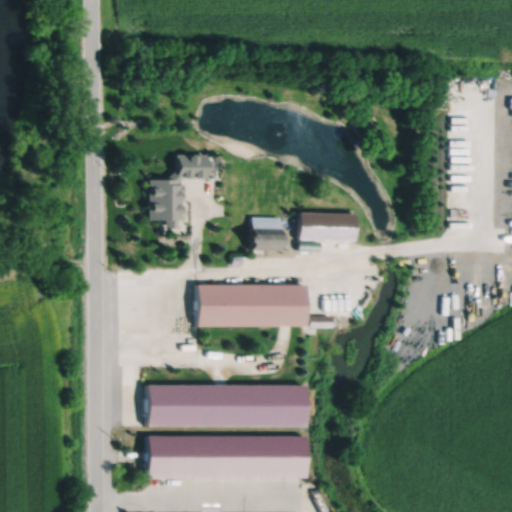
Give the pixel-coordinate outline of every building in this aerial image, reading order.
[(201,154),(201,178),(177,178),(173,182),(173,184),(178,183),(178,219),(173,219),(173,227),(162,228),(162,221),(145,220),(145,179),(164,179),(164,177),(173,169),(173,154),(201,154)] [(293,211),(292,240),(348,241),(349,213),(293,211)] [(247,216),(246,228),(245,235),(240,238),(239,241),(244,245),(245,250),(249,250),(249,253),(259,253),(259,250),(275,250),(276,217),(247,216)] [(228,256),(228,264),(239,264),(239,256),(228,256)] [(54,278),(52,278),(51,279),(50,280),(49,282),(48,284),(48,285),(49,287),(50,289),(51,290),(52,290),(54,291),(56,290),(58,290),(59,289),(60,287),(60,285),(60,284),(60,282),(59,280),(58,279),(56,278),(54,278)] [(189,285),(189,326),(298,326),(299,285),(189,285)] [(305,315),(305,327),(327,327),(327,316),(305,315)] [(299,382),(299,424),(141,424),(141,382),(299,382)] [(299,433),(299,475),(141,475),(141,433),(299,433)]
